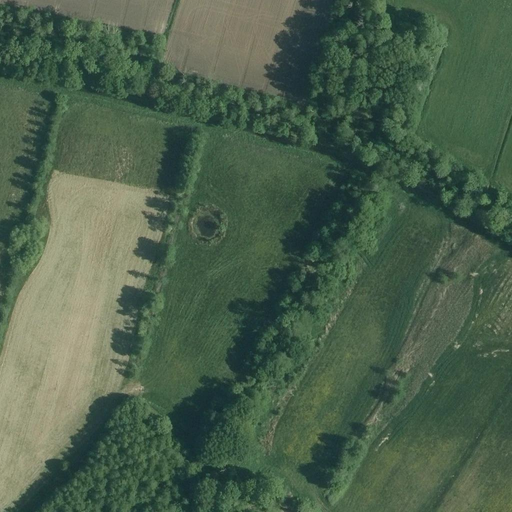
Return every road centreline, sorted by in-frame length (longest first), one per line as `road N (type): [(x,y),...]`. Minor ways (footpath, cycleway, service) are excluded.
road 1 (track): [(24,511),(125,402),(230,443)]
road 2 (track): [(511,235),(382,163)]
